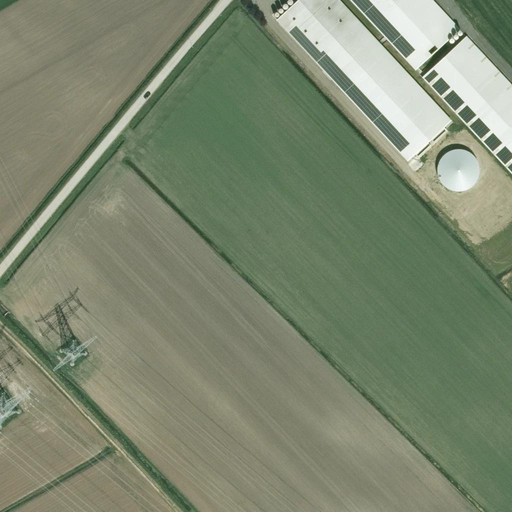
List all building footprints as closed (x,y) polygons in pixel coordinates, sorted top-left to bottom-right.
[(449,119),(338,0),(300,0),(277,22),(405,160),(449,119)] [(431,0),(349,0),(415,70),(459,29),(431,0)] [(511,174),(511,86),(466,37),(422,78),(511,174)] [(426,197),(437,211),(445,205),(434,191),(426,197)] [(451,213),(444,219),(450,225),(457,219),(451,213)]
